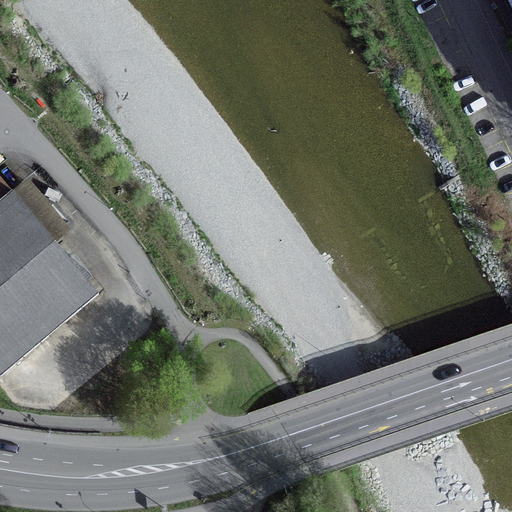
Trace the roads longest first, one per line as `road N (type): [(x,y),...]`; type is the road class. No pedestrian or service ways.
road 1 (secondary): [(293,442),(112,473),(0,468)]
road 2 (secondary): [(293,442),(511,369)]
road 3 (residential): [(450,0),(511,110)]
